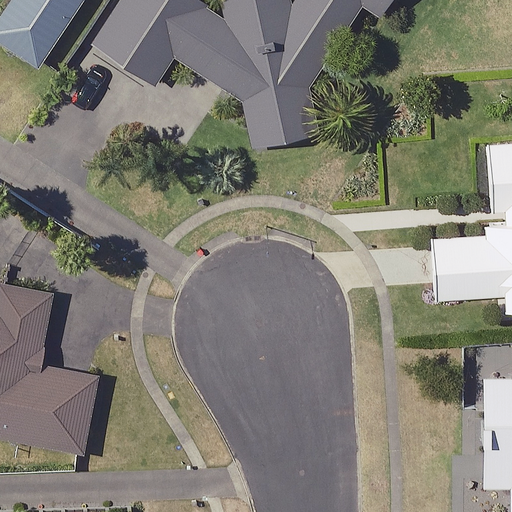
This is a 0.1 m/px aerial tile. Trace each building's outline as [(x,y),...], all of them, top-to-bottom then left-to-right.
[(16,0),(0,26),(0,41),(40,68),(83,0),(16,0)] [(216,0),(213,9),(197,0),(124,0),(96,47),(159,86),(175,60),(219,87),(218,102),(252,104),(250,145),(317,148),(322,70),(352,35),(350,27),(366,4),(386,17),(397,0),(216,0)] [(511,144),(491,146),(496,236),(435,239),(439,302),(508,298),(509,317),(511,317),(511,144)] [(58,298),(1,288),(0,296),(0,436),(86,451),(99,376),(46,366),(58,298)] [(511,511),(511,378),(489,378),(487,489),(511,489),(511,511)]
